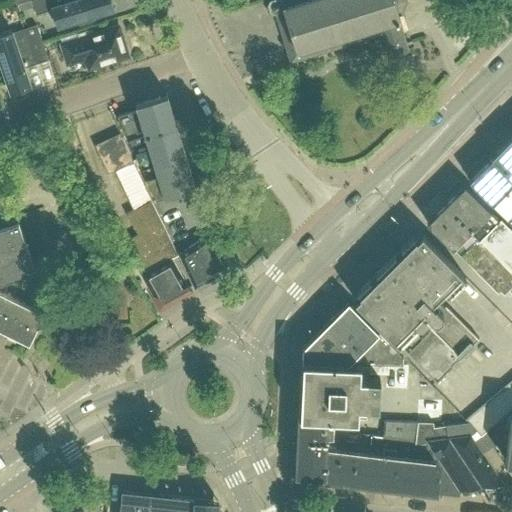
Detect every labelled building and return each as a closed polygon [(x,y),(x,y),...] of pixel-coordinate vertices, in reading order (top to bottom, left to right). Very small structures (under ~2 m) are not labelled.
[(51,9),(56,26),(59,25),(77,20),(78,24),(94,19),(93,15),(113,8),(110,0),(34,0),(38,12),(51,9)] [(267,0),(267,2),(269,9),(273,11),(275,11),(290,60),(381,32),(389,57),(408,52),(398,19),(399,19),(396,9),(398,8),(400,6),(402,4),(403,2),(404,0),(267,0)] [(47,59),(35,24),(12,31),(11,29),(0,32),(0,64),(9,92),(27,87),(21,68),(47,59)] [(121,40),(117,27),(93,34),(92,33),(61,42),(67,61),(85,55),(89,65),(125,54),(124,52),(126,51),(122,39),(121,40)] [(128,139),(176,124),(166,93),(135,103),(136,108),(116,115),(128,139)] [(101,97),(82,100),(85,121),(104,118),(101,97)] [(142,168),(186,155),(176,124),(128,139),(142,168)] [(65,158),(77,153),(68,131),(57,136),(65,158)] [(108,173),(133,162),(120,132),(94,144),(108,173)] [(511,136),(492,156),(511,175),(511,136)] [(142,168),(149,183),(156,197),(195,185),(186,155),(142,168)] [(511,225),(511,175),(492,156),(468,179),(506,218),(505,219),(511,225)] [(445,202),(471,228),(469,229),(511,271),(511,230),(500,218),(499,219),(464,184),(445,202)] [(160,308),(190,291),(172,257),(177,254),(151,200),(127,213),(138,233),(123,242),(142,274),(141,274),(160,308)] [(511,271),(469,229),(471,228),(445,202),(426,221),(497,293),(499,291),(503,294),(511,284),(511,271)] [(0,328),(29,343),(44,312),(0,290),(0,282),(34,270),(19,225),(0,231),(0,328)] [(465,275),(421,233),(416,238),(413,235),(356,291),(359,294),(354,300),(435,382),(452,365),(451,364),(477,338),(444,305),(443,306),(435,298),(460,272),(464,277),(465,275)] [(179,253),(195,287),(223,268),(207,234),(191,245),(179,253)] [(402,364),(402,355),(397,350),(391,350),(391,343),(349,300),(348,301),(303,346),(302,357),(301,357),(301,358),(402,364)] [(369,363),(303,359),(301,359),(298,415),(366,419),(366,405),(378,406),(380,377),(368,376),(369,363)] [(511,402),(511,383),(509,381),(500,388),(511,402)] [(506,413),(511,408),(511,402),(500,388),(491,396),(506,413)] [(497,421),(506,413),(491,396),(482,403),(497,421)] [(488,429),(497,421),(482,403),(473,411),(488,429)] [(464,419),(469,425),(479,437),(485,431),(488,429),(473,411),(464,419)] [(325,479),(325,478),(331,479),(335,446),(326,446),(328,417),(298,415),(294,474),(318,475),(318,478),(325,479)] [(384,420),(382,436),(381,439),(415,444),(417,421),(384,420)] [(426,439),(446,436),(444,424),(437,425),(437,422),(417,421),(415,444),(431,454),(434,459),(440,467),(443,464),(426,439)] [(470,433),(483,453),(494,444),(485,431),(479,437),(469,425),(465,428),(462,423),(448,424),(449,435),(470,433)] [(502,483),(483,453),(470,433),(449,435),(448,436),(481,486),(502,483)] [(381,439),(382,436),(369,434),(367,450),(434,459),(431,454),(415,444),(381,439)] [(459,489),(481,486),(448,436),(446,436),(426,439),(443,464),(459,489)] [(344,447),(340,480),(351,481),(355,449),(344,447)] [(351,481),(351,482),(436,492),(440,467),(434,459),(367,450),(355,449),(351,481)] [(217,511),(218,500),(121,490),(119,511),(217,511)]
